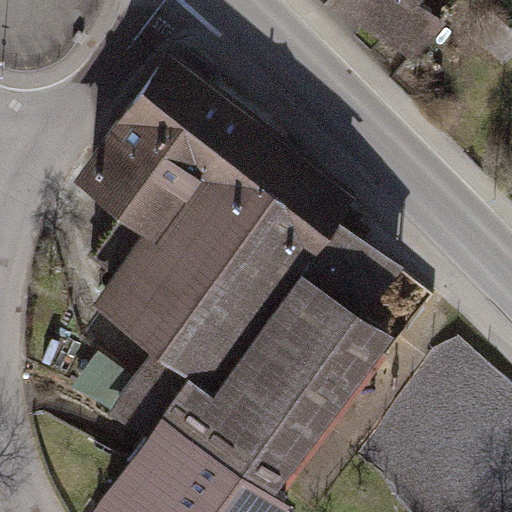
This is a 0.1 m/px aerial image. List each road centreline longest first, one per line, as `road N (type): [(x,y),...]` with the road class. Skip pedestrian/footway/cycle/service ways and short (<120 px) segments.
road 1 (tertiary): [(511,285),(233,0)]
road 2 (residential): [(53,134),(4,264),(9,354),(30,449),(60,511)]
road 3 (residential): [(174,0),(53,134)]
